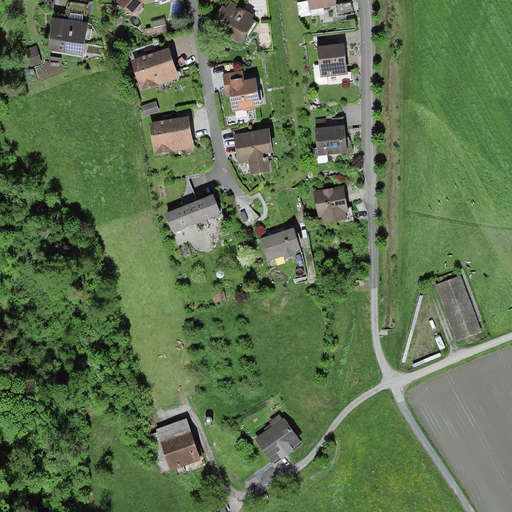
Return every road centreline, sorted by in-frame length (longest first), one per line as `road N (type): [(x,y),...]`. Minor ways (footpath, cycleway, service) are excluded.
road 1 (residential): [(511,337),(394,384),(381,359),(364,0)]
road 2 (track): [(394,384),(357,400),(290,473),(242,496),(221,483),(192,413),(177,412)]
road 3 (residential): [(190,0),(221,163)]
road 4 (track): [(394,384),(470,511)]
